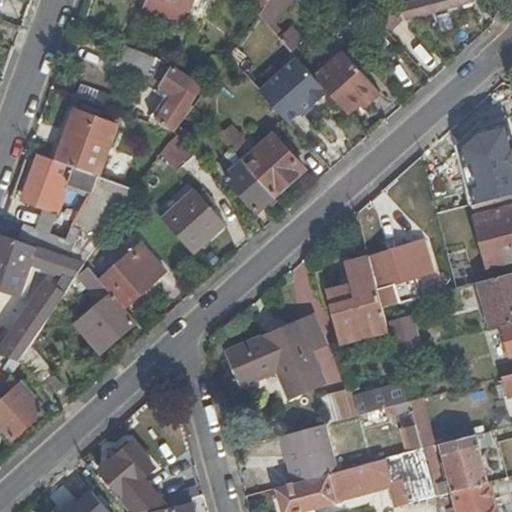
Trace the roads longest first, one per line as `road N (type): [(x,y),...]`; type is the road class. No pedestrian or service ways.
road 1 (residential): [(174,341),(511,38)]
road 2 (residential): [(0,497),(174,341)]
road 3 (residential): [(229,511),(187,359),(174,341)]
road 4 (residential): [(0,159),(59,0)]
